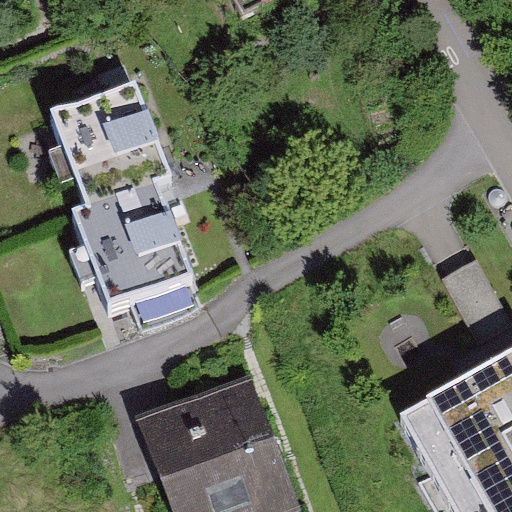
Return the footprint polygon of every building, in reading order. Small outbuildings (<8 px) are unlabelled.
[(224,0),(240,32),(301,0),(224,0)] [(124,101),(36,137),(75,232),(60,238),(95,325),(178,291),(142,204),(163,195),(124,101)] [(484,265),(456,276),(480,335),(508,323),(484,265)] [(511,511),(511,357),(401,417),(454,511),(511,511)] [(291,511),(245,388),(127,432),(157,511),(291,511)]
